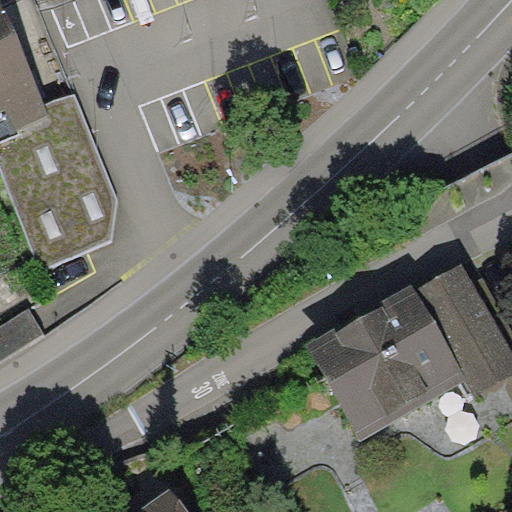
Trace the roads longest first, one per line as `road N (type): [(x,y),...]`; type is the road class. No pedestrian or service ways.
road 1 (tertiary): [(0,427),(297,206),(511,0)]
road 2 (residential): [(0,438),(103,425),(511,219)]
